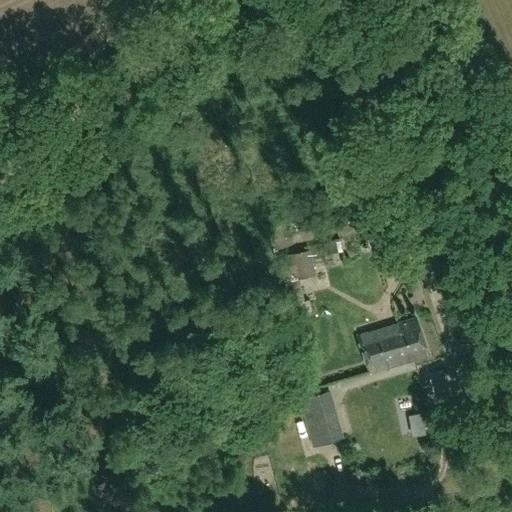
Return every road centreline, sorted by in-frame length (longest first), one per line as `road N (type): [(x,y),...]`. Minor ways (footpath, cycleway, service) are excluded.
road 1 (unclassified): [(468,406),(340,0)]
road 2 (track): [(179,511),(396,471),(460,381)]
road 3 (track): [(0,159),(204,0)]
